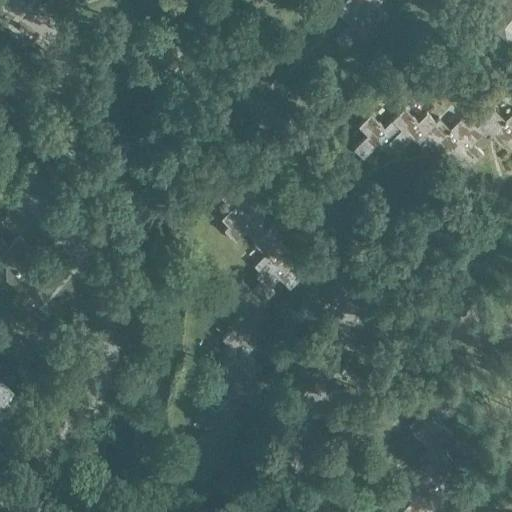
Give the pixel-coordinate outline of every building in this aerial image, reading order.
[(344,6),(343,6),(338,12),(349,23),(335,38),(345,47),(358,33),(367,42),(379,29),(365,16),(374,7),(365,0),(361,0),(350,12),(344,6)] [(344,0),(341,4),(343,6),(344,6),(350,12),(361,0),(365,0),(374,7),(380,0),(344,0)] [(421,134),(435,121),(426,111),(417,120),(404,106),(391,119),(401,130),(387,143),(393,148),(394,148),(396,151),(411,136),(421,147),(427,141),(421,134)] [(511,111),(504,119),(494,108),(476,125),(483,132),(486,136),(489,133),(502,146),(506,142),(511,148),(511,111)] [(401,130),(391,119),(384,126),(370,112),(358,125),(366,134),(353,147),(362,157),(377,143),(388,153),(393,148),(387,143),(401,130)] [(421,134),(427,141),(431,145),(434,142),(447,155),(450,151),(459,160),(463,156),(472,164),(483,153),(473,142),(483,132),(476,125),(471,120),(467,124),(460,117),(449,128),(438,117),(435,121),(421,134)] [(59,163),(51,119),(31,123),(39,167),(59,163)] [(245,192),(249,188),(238,178),(221,196),(232,207),(221,217),(228,224),(224,228),(236,240),(246,230),(256,240),(267,229),(259,221),(264,217),(255,208),(258,204),(245,192)] [(271,224),(267,229),(256,240),(254,242),(264,253),(254,264),(260,270),(256,275),(262,280),(269,286),(278,277),(289,287),(301,275),(293,267),(297,263),(288,254),(291,250),(278,238),(282,234),(271,224)] [(9,246),(0,255),(0,259),(5,264),(6,278),(18,290),(29,279),(30,279),(38,270),(34,267),(30,270),(24,264),(28,261),(36,252),(19,235),(9,246)] [(0,255),(9,246),(0,237),(0,255)] [(18,290),(7,301),(15,308),(16,322),(29,334),(48,314),(44,310),(40,314),(34,308),(38,304),(46,295),(30,279),(29,279),(18,290)] [(262,280),(252,290),(241,280),(229,292),(233,296),(227,303),(238,314),(227,325),(230,328),(231,328),(245,341),(251,335),(254,332),(251,329),(264,316),(260,312),(270,304),(265,299),(274,291),(269,286),(262,280)] [(231,328),(230,328),(222,337),(230,346),(216,359),(229,372),(238,363),(251,376),(258,369),(261,367),(246,352),(257,341),(251,335),(245,341),(231,328)] [(238,363),(229,372),(237,380),(223,393),(228,398),(236,405),(244,397),(258,410),(268,400),(253,385),(264,375),(258,369),(251,376),(238,363)] [(0,431),(12,419),(0,406),(6,401),(9,404),(13,400),(0,387),(0,431)] [(408,424),(414,429),(420,423),(435,436),(444,426),(435,418),(448,404),(435,392),(427,401),(413,388),(403,399),(418,412),(408,424)] [(222,431),(229,438),(234,432),(223,422),(238,407),(236,405),(228,398),(215,411),(206,402),(194,414),(208,428),(200,436),(209,445),(222,431)] [(414,429),(411,432),(427,446),(416,457),(422,463),(429,455),(444,469),(452,459),(443,451),(456,437),(444,426),(435,436),(420,423),(414,429)] [(209,445),(200,436),(187,448),(201,462),(193,470),(202,480),(216,466),(222,472),(228,466),(217,455),(232,441),(229,438),(222,431),(209,445)] [(406,511),(420,511),(424,508),(428,511),(440,511),(446,505),(442,501),(448,494),(437,484),(447,472),(444,469),(429,455),(422,463),(419,466),(422,469),(410,482),(414,486),(405,495),(409,499),(402,508),(406,511),(407,511),(406,511)]
